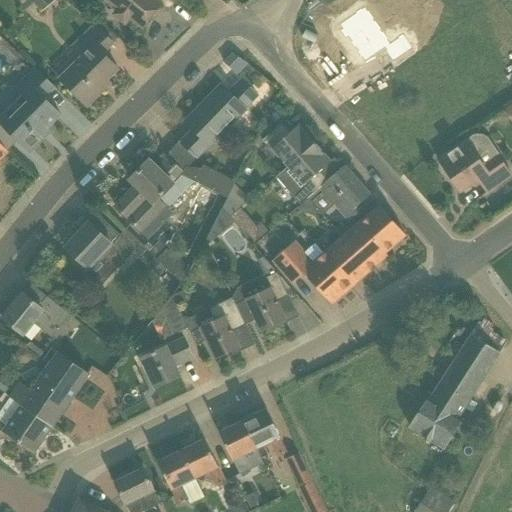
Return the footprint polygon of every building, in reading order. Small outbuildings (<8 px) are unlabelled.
[(29,0),(41,13),(56,1),(55,0),(29,0)] [(107,0),(143,28),(162,4),(156,0),(107,0)] [(341,29),(339,31),(345,41),(348,39),(365,63),(385,49),(394,62),(413,48),(403,34),(390,43),(365,7),(339,25),(341,29)] [(118,69),(103,54),(113,43),(96,25),(73,48),(82,57),(60,79),(87,107),(105,89),(101,86),(118,69)] [(413,133),(416,136),(442,118),(417,82),(430,73),(420,58),(400,72),(410,85),(390,99),(406,123),(404,125),(411,135),(413,133)] [(239,77),(246,70),(235,59),(227,66),(239,77)] [(61,115),(43,98),(54,87),(35,69),(15,89),(23,96),(0,119),(0,122),(30,152),(44,139),(40,135),(61,115)] [(247,110),(245,108),(258,96),(242,80),(229,93),(222,85),(204,104),(229,128),(247,110)] [(511,102),(503,109),(511,122),(511,102)] [(181,143),(197,158),(209,146),(210,147),(229,128),(204,104),(186,122),(193,130),(181,143)] [(282,117),(277,111),(272,115),(276,121),(282,117)] [(281,124),(263,141),(271,150),(273,148),(288,166),(315,144),(305,133),(303,135),(296,127),(289,133),(281,124)] [(437,159),(442,166),(460,192),(478,180),(487,192),(511,174),(511,173),(498,153),(499,152),(489,137),(484,135),(479,133),(473,135),(437,159)] [(0,159),(8,152),(0,143),(0,159)] [(301,204),(307,198),(327,181),(320,172),(328,164),(321,156),(324,154),(315,144),(288,166),(276,177),(301,204)] [(173,213),(168,209),(195,181),(228,198),(235,183),(203,166),(202,169),(185,167),(183,173),(168,159),(158,169),(149,160),(129,180),(136,186),(168,218),(173,213)] [(312,203),(324,193),(349,221),(362,210),(358,205),(370,195),(346,167),(346,166),(345,165),(327,181),(307,198),(312,203)] [(148,238),(149,238),(168,218),(136,186),(116,207),(148,238)] [(337,270),(351,286),(387,255),(385,253),(405,235),(380,206),(379,205),(378,207),(379,208),(360,224),(359,224),(326,252),(340,268),(337,270)] [(267,231),(244,207),(234,216),(257,240),(267,231)] [(208,245),(220,234),(235,223),(230,217),(222,208),(214,224),(206,239),(208,245)] [(307,239),(320,225),(308,215),(296,229),(307,239)] [(117,269),(142,243),(126,228),(111,244),(89,223),(66,248),(89,270),(103,255),(117,269)] [(191,270),(163,244),(170,238),(164,232),(157,239),(159,240),(150,250),(182,282),(191,270)] [(332,304),(351,286),(337,270),(340,268),(326,252),(314,263),(295,241),(272,261),(292,283),(304,272),(332,304)] [(166,269),(155,257),(147,265),(159,277),(166,269)] [(236,304),(246,325),(256,320),(261,330),(286,319),(277,301),(288,295),(278,273),(264,257),(257,260),(271,288),(236,304)] [(187,295),(185,291),(176,295),(180,305),(185,303),(187,295)] [(3,318),(24,336),(25,335),(33,324),(34,323),(52,337),(54,339),(72,315),(48,296),(40,307),(23,293),(3,318)] [(161,340),(188,328),(173,294),(152,321),(161,340)] [(240,347),(232,331),(246,325),(236,304),(233,298),(209,309),(214,321),(201,328),(198,323),(189,328),(197,345),(207,341),(215,359),(240,347)] [(507,341),(506,341),(490,331),(493,326),(493,325),(490,323),(484,319),(482,323),(479,322),(471,335),(500,353),(507,342),(507,341)] [(410,427),(444,449),(463,420),(459,417),(500,353),(471,335),(430,399),(429,398),(410,427)] [(165,347),(142,358),(156,387),(179,376),(175,366),(193,357),(185,339),(166,348),(165,347)] [(50,363),(32,390),(19,381),(8,396),(21,405),(52,427),(89,375),(52,349),(45,359),(50,363)] [(411,384),(421,369),(411,362),(401,377),(411,384)] [(35,452),(52,427),(21,405),(3,431),(35,452)] [(277,458),(287,453),(266,409),(243,420),(257,449),(270,443),(277,458)] [(219,432),(240,475),(250,470),(243,455),(257,449),(243,420),(219,432)] [(215,487),(226,482),(205,439),(182,450),(196,478),(209,472),(215,487)] [(158,462),(178,504),(187,500),(189,504),(204,496),(196,478),(182,450),(158,462)] [(153,491),(154,490),(144,469),(115,482),(129,511),(141,511),(159,504),(153,491)] [(328,511),(314,482),(300,488),(299,489),(310,511),(328,511)] [(448,511),(455,502),(430,486),(414,511),(448,511)] [(262,503),(257,492),(244,497),(250,508),(262,503)] [(227,504),(231,511),(247,511),(249,511),(242,496),(227,504)] [(105,511),(80,499),(73,511),(105,511)]
